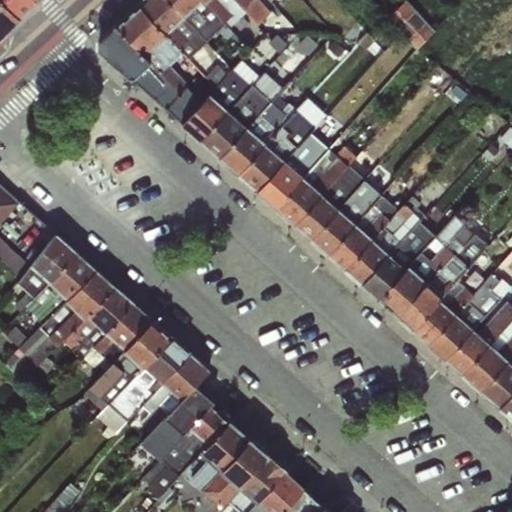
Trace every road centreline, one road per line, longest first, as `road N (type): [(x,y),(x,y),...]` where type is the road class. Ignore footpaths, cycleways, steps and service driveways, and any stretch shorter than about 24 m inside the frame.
road 1 (residential): [(511,466),(38,37)]
road 2 (residential): [(0,131),(420,511)]
